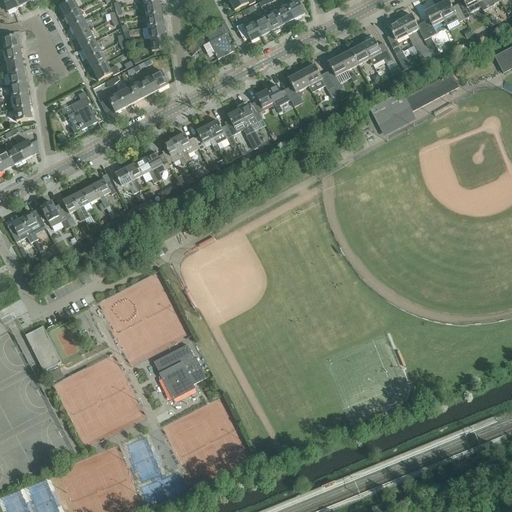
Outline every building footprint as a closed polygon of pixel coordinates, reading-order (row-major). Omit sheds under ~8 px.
[(2,0),(8,13),(19,8),(15,0),(2,0)] [(15,0),(19,8),(30,3),(28,0),(15,0)] [(73,0),(72,0),(59,7),(66,19),(80,11),(73,0)] [(235,12),(248,5),(249,7),(255,3),(253,0),(230,0),(229,1),(235,12)] [(462,0),(463,2),(457,5),(464,16),(466,20),(472,17),(472,16),(470,14),(481,9),(478,3),(476,0),(462,0)] [(305,15),(298,1),(287,7),(294,21),(305,15)] [(448,1),(436,7),(443,21),(447,27),(457,21),(458,24),(466,20),(464,16),(457,5),(452,8),(448,1)] [(160,2),(144,5),(146,17),(162,14),(160,2)] [(251,15),(257,10),(253,7),(248,10),(251,15)] [(294,21),(287,7),(276,12),(283,26),(294,21)] [(429,20),(423,23),(431,38),(435,36),(437,35),(433,26),(443,21),(436,7),(425,13),(429,20)] [(265,16),(266,18),(273,32),(283,26),(276,12),(275,10),(265,16)] [(71,30),(85,22),(80,11),(66,19),(71,30)] [(162,14),(146,17),(148,29),(164,26),(162,14)] [(412,16),(399,22),(406,35),(417,30),(424,42),(431,38),(423,23),(417,26),(412,16)] [(493,16),(487,19),(490,24),(496,22),(493,16)] [(273,32),(266,18),(255,23),(262,37),(273,32)] [(243,25),(236,28),(243,41),(248,38),(251,43),(262,37),(255,23),(253,19),(248,22),(250,26),(245,28),(243,25)] [(77,40),(90,32),(85,22),(71,30),(77,40)] [(392,36),(387,39),(396,56),(402,53),(396,41),(406,35),(399,22),(388,28),(392,36)] [(164,26),(148,29),(150,41),(166,38),(164,26)] [(226,26),(223,27),(207,36),(210,43),(209,43),(218,61),(234,52),(225,36),(230,33),(226,26)] [(471,30),(464,34),(467,40),(474,36),(471,30)] [(82,51),(96,43),(90,32),(77,40),(82,51)] [(18,36),(3,39),(5,50),(20,48),(18,36)] [(152,53),(168,50),(166,38),(150,41),(152,53)] [(369,43),(362,46),(369,59),(373,66),(384,60),(387,67),(394,64),(383,44),(378,47),(374,40),(373,40),(372,38),(367,41),(369,43)] [(202,39),(197,42),(200,47),(205,44),(202,39)] [(87,61),(101,53),(96,43),(82,51),(87,61)] [(362,46),(351,52),(358,65),(369,59),(362,46)] [(20,48),(5,50),(7,62),(22,60),(20,48)] [(511,49),(495,59),(502,73),(511,67),(511,49)] [(351,52),(340,58),(347,71),(358,65),(351,52)] [(93,72),(107,65),(101,53),(87,61),(93,72)] [(402,53),(396,56),(404,72),(411,69),(402,53)] [(332,71),(326,74),(334,88),(336,92),(342,89),(336,77),(347,71),(340,58),(328,64),(332,71)] [(22,60),(7,62),(9,74),(24,72),(22,60)] [(116,67),(110,70),(107,65),(93,72),(99,82),(112,76),(113,77),(119,74),(116,67)] [(315,66),(301,73),(308,86),(313,94),(325,88),(327,92),(331,99),(337,95),(336,93),(334,89),(326,74),(321,77),(315,66)] [(24,72),(9,74),(11,86),(26,84),(24,72)] [(169,86),(162,72),(151,78),(158,92),(169,86)] [(292,87),(285,91),(285,92),(288,96),(290,102),(294,109),(303,104),(297,92),(308,86),(301,73),(288,80),(292,87)] [(370,110),(373,116),(376,122),(380,120),(387,134),(410,122),(407,116),(459,88),(451,74),(398,103),(395,96),(370,110)] [(158,92),(151,78),(140,83),(148,97),(158,92)] [(148,97),(140,83),(130,89),(137,103),(148,97)] [(26,84),(11,86),(13,98),(28,96),(26,84)] [(277,86),(266,92),(273,104),(275,109),(279,115),(283,113),(280,107),(290,102),(288,96),(285,92),(285,91),(281,93),(277,86)] [(137,103),(130,89),(119,94),(126,108),(137,103)] [(258,101),(254,104),(256,108),(261,118),(263,117),(261,114),(264,112),(263,109),(273,104),(266,92),(256,97),(258,101)] [(75,113),(68,117),(74,128),(79,125),(82,131),(98,123),(89,107),(91,105),(85,93),(78,96),(81,101),(71,106),(75,113)] [(108,100),(115,114),(126,108),(119,94),(108,100)] [(28,96),(13,98),(15,110),(30,107),(28,96)] [(107,100),(100,104),(107,116),(111,114),(107,106),(109,105),(107,100)] [(242,109),(238,111),(247,129),(251,126),(252,127),(263,121),(261,118),(256,108),(251,110),(248,104),(241,107),(242,109)] [(17,122),(32,120),(30,107),(15,110),(17,122)] [(230,120),(225,123),(226,126),(231,136),(243,130),(246,136),(250,134),(247,129),(238,111),(228,116),(230,120)] [(217,122),(207,127),(216,145),(232,137),(231,136),(226,126),(221,129),(217,122)] [(199,137),(194,140),(199,150),(200,152),(206,149),(204,144),(209,142),(216,153),(219,151),(216,145),(207,127),(197,133),(199,137)] [(185,134),(175,140),(187,163),(191,161),(188,156),(199,150),(194,140),(193,138),(189,141),(185,134)] [(167,150),(163,153),(164,155),(169,164),(173,162),(174,164),(180,160),(183,165),(187,163),(175,140),(164,145),(167,150)] [(36,155),(29,141),(18,147),(25,161),(36,155)] [(25,161),(18,147),(8,152),(15,166),(25,161)] [(15,166),(8,152),(0,156),(0,163),(4,172),(15,166)] [(157,154),(146,159),(159,183),(163,180),(157,169),(163,166),(163,167),(169,164),(164,155),(159,157),(157,154)] [(146,159),(136,164),(142,177),(148,174),(154,185),(159,183),(146,159)] [(224,160),(217,164),(219,168),(226,165),(224,160)] [(136,164),(126,170),(138,193),(142,191),(136,180),(142,177),(136,164)] [(117,179),(113,182),(119,192),(124,190),(122,187),(128,184),(134,195),(138,193),(126,170),(115,175),(117,179)] [(183,176),(176,179),(181,188),(187,184),(183,176)] [(111,182),(106,185),(104,181),(94,186),(100,199),(103,204),(106,210),(110,208),(104,197),(110,194),(112,197),(116,194),(111,182)] [(181,189),(181,188),(179,183),(172,187),(175,192),(181,189)] [(100,199),(94,186),(83,192),(90,204),(100,199)] [(163,191),(158,194),(161,199),(166,197),(163,191)] [(90,219),(84,207),(90,204),(83,192),(73,197),(86,221),(90,219)] [(63,203),(66,208),(61,210),(63,215),(67,221),(72,218),(70,214),(76,211),(82,223),(86,221),(73,197),(63,203)] [(41,209),(52,228),(61,223),(66,231),(71,228),(67,221),(63,215),(59,217),(52,203),(41,209)] [(112,221),(117,218),(114,212),(108,215),(112,221)] [(22,219),(25,225),(34,243),(38,241),(36,237),(43,233),(41,229),(45,227),(40,216),(35,218),(33,213),(32,214),(23,219),(22,219)] [(15,231),(11,233),(16,244),(26,239),(30,245),(34,243),(25,225),(22,219),(13,224),(12,224),(15,231)] [(46,250),(40,253),(45,262),(51,259),(46,250)] [(43,327),(25,336),(25,337),(38,361),(44,373),(62,364),(43,327)] [(161,378),(173,401),(195,389),(194,386),(207,379),(197,359),(195,360),(188,346),(154,363),(161,378)] [(60,370),(49,376),(53,384),(64,378),(60,370)]
